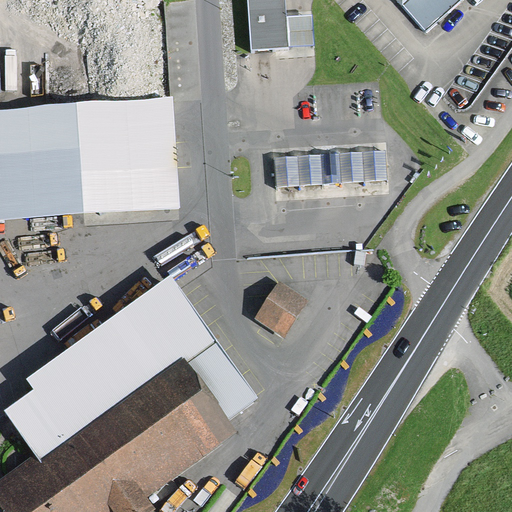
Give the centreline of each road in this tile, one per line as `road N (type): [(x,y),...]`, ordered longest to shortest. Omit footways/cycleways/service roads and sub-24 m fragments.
road 1 (primary): [(511,196),(362,432)]
road 2 (unclassified): [(225,253),(207,0)]
road 3 (track): [(511,114),(475,161),(419,202),(403,229),(402,258),(447,296)]
road 4 (unknown): [(223,228),(175,230),(127,252),(9,333)]
road 5 (unknown): [(494,0),(427,66),(435,104),(486,150)]
road 6 (unclassified): [(511,422),(456,463),(422,511)]
